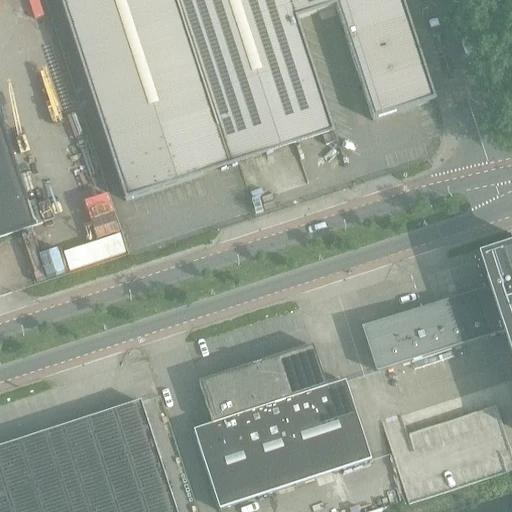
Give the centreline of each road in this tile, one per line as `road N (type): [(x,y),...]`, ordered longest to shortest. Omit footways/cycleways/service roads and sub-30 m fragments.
road 1 (unclassified): [(0,378),(502,211)]
road 2 (unclassified): [(491,178),(0,331)]
road 3 (unclassified): [(491,178),(433,0)]
